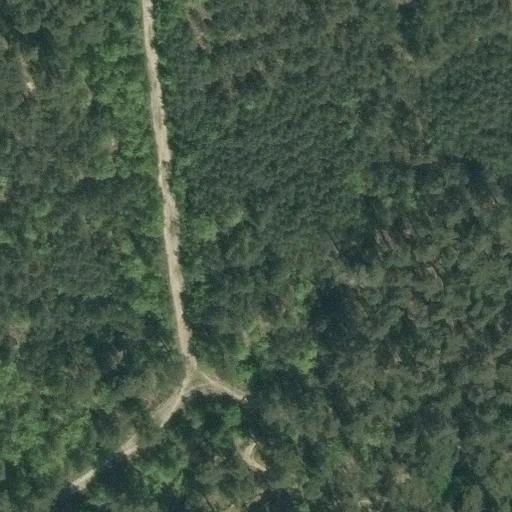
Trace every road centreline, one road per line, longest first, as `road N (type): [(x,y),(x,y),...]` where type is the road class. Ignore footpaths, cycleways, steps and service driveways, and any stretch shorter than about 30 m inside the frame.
road 1 (track): [(195,375),(185,349),(147,0)]
road 2 (track): [(511,464),(425,450),(195,375)]
road 3 (track): [(39,511),(128,451),(195,375)]
